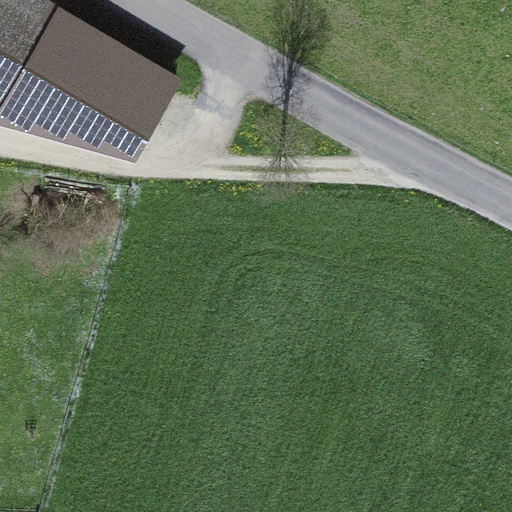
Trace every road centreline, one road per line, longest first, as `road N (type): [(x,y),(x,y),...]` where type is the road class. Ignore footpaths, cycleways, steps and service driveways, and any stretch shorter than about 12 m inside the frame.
road 1 (unclassified): [(126,0),(426,173),(511,213)]
road 2 (track): [(426,173),(190,173),(0,148)]
